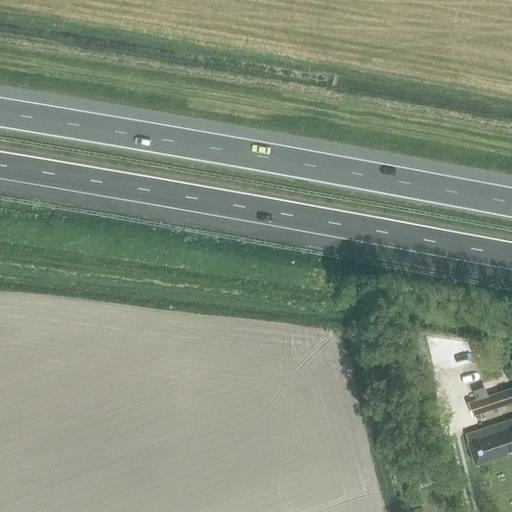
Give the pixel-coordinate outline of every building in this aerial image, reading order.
[(380,351),(386,375),(406,371),(403,355),(398,356),(396,347),(380,351)] [(494,358),(498,370),(508,367),(504,355),(494,358)] [(472,416),(511,402),(511,389),(468,404),(472,416)] [(475,465),(511,452),(511,419),(465,435),(468,443),(467,443),(475,465)] [(429,467),(414,472),(416,477),(431,472),(429,467)]
